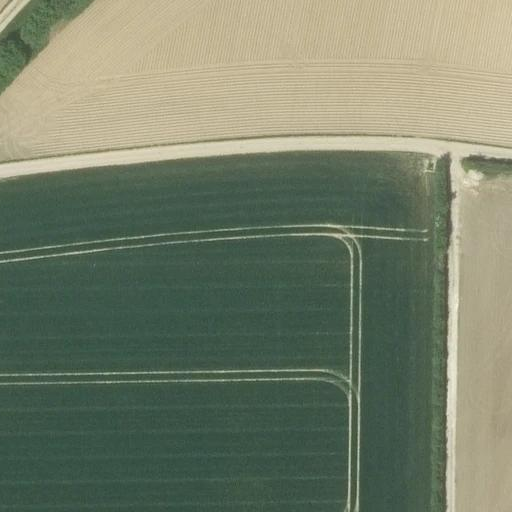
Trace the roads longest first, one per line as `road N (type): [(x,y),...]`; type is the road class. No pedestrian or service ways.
road 1 (track): [(0,166),(242,147),(373,145),(511,156)]
road 2 (track): [(448,511),(451,283),(464,204),(451,150)]
